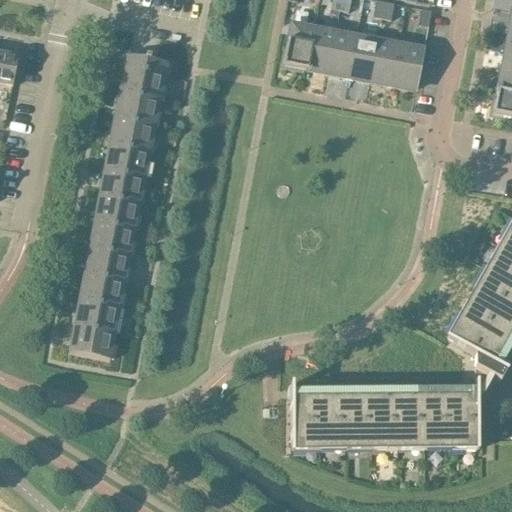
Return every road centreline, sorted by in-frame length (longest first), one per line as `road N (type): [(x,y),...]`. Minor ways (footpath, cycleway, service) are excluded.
road 1 (residential): [(25,239),(64,9)]
road 2 (residential): [(465,0),(438,146),(455,162),(511,173)]
road 3 (residential): [(64,9),(197,35)]
